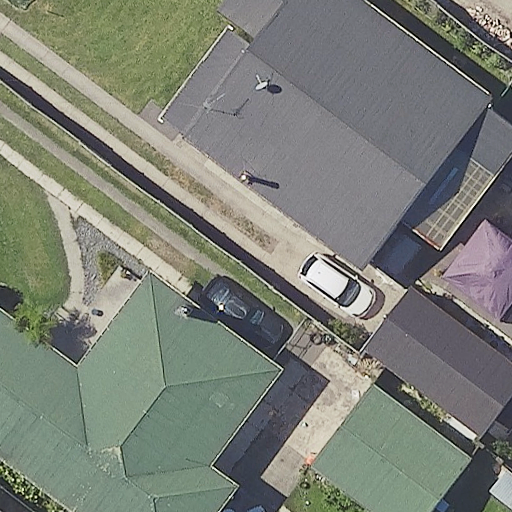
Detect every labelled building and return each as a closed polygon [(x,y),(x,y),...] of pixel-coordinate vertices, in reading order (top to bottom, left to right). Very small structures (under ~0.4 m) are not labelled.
[(484,85),(369,0),(214,0),(211,5),(240,27),(169,122),(354,259),(484,85)] [(142,264),(73,357),(0,303),(0,456),(75,511),(202,511),(231,475),(208,458),(277,363),(142,264)] [(511,367),(407,286),(360,346),(475,435),(511,388),(511,367)] [(423,511),(472,450),(372,373),(308,456),(380,511),(423,511)] [(13,511),(0,502),(0,511),(13,511)]
